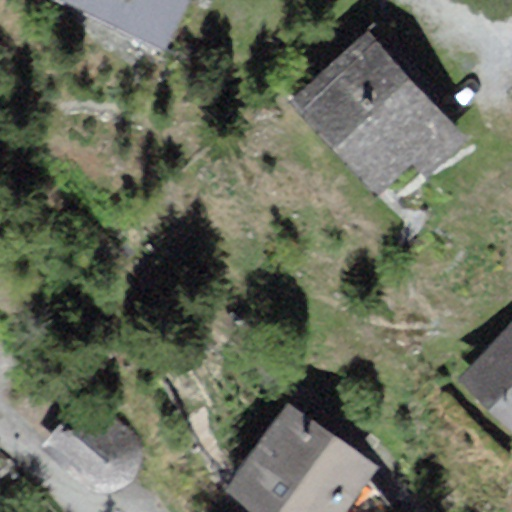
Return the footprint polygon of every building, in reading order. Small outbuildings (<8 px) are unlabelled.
[(187,0),(69,0),(168,44),(187,0)] [(467,147),(368,36),(300,97),(387,194),(418,167),(430,180),(467,147)] [(511,332),(470,377),(511,415),(511,332)] [(42,444),(83,482),(89,485),(97,488),(106,489),(115,488),(123,484),(130,478),(135,471),(138,463),(139,455),(139,446),(135,438),(134,435),(132,433),(89,393),(42,444)] [(342,511),(375,462),(286,405),(233,486),(272,511),(342,511)]
